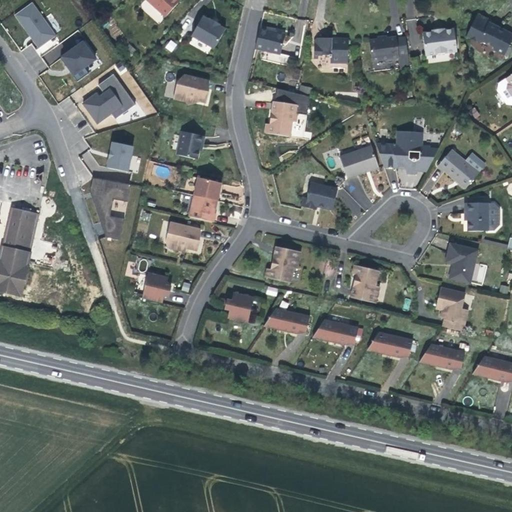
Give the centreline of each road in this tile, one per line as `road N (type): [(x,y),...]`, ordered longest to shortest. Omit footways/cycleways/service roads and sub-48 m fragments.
road 1 (primary): [(0,355),(511,472)]
road 2 (track): [(511,500),(165,419),(140,421),(44,511)]
road 3 (residential): [(511,432),(181,352),(189,314),(254,215)]
road 4 (residential): [(254,215),(235,105),(253,0)]
road 5 (residential): [(350,241),(404,255),(424,228),(420,202),(394,198)]
